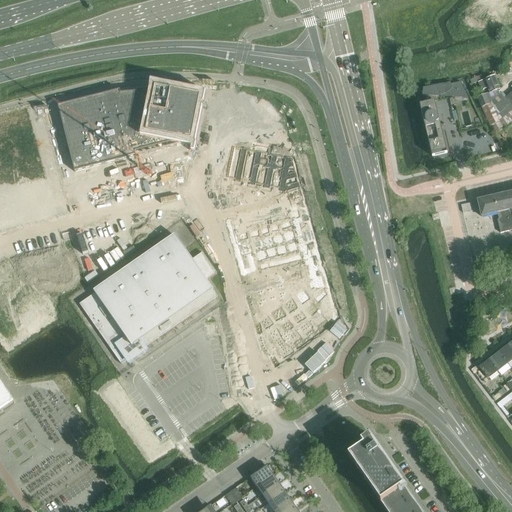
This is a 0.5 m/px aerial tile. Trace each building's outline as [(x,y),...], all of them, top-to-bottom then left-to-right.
[(481,75),(470,80),(472,85),(478,83),(477,81),(483,79),(481,75)] [(495,77),(479,83),(482,91),(488,89),(490,94),(499,90),(500,90),(495,77)] [(429,91),(428,92),(428,95),(430,96),(432,96),(434,97),(436,97),(438,96),(440,96),(441,98),(454,98),(469,99),(461,83),(451,85),(451,83),(441,86),(437,86),(434,87),(432,88),(430,89),(429,91)] [(122,91),(58,107),(75,173),(145,155),(192,143),(202,97),(157,88),(122,91)] [(485,95),(478,98),(482,108),(491,126),(492,127),(491,128),(496,136),(505,130),(511,123),(511,93),(506,98),(502,94),(501,95),(499,90),(490,94),(485,96),(485,95)] [(448,154),(441,125),(435,102),(420,105),(433,158),(448,154)] [(27,114),(0,121),(0,183),(8,181),(9,186),(44,177),(27,114)] [(251,166),(245,196),(292,205),(299,239),(249,248),(256,283),(306,273),(312,302),(266,333),(270,354),(281,370),(331,335),(300,176),(251,166)] [(511,193),(478,202),(482,218),(497,214),(499,220),(497,221),(500,234),(511,231),(511,193)] [(463,214),(473,211),(471,204),(461,206),(463,214)] [(94,292),(96,294),(80,305),(122,365),(127,361),(129,364),(147,351),(145,349),(218,298),(207,281),(217,274),(203,254),(192,261),(175,236),(94,292)] [(511,350),(509,347),(499,354),(507,365),(511,361),(511,350)] [(499,354),(490,362),(498,372),(507,365),(499,354)] [(498,372),(490,362),(480,369),(488,380),(498,372)] [(0,409),(13,400),(0,381),(0,409)] [(420,511),(419,510),(411,499),(403,488),(395,477),(388,465),(391,463),(383,452),(379,454),(369,438),(362,443),(364,447),(352,456),(352,455),(349,457),(350,459),(350,458),(357,468),(357,469),(358,470),(365,480),(366,481),(373,491),(374,492),(381,502),(381,503),(381,504),(382,504),(387,511),(420,511)] [(251,479),(257,488),(274,476),(268,467),(251,479)] [(274,476),(257,488),(263,496),(280,485),(274,476)] [(280,485),(263,496),(269,505),(286,493),(280,485)] [(236,489),(231,493),(238,502),(243,499),(236,489)] [(238,502),(231,493),(226,496),(233,506),(238,502)] [(286,493),(269,505),(274,511),(276,511),(292,501),(286,493)] [(292,501),(276,511),(294,511),(297,510),(292,501)]
